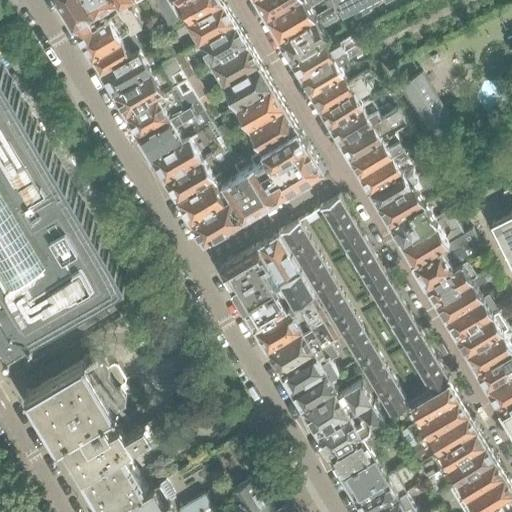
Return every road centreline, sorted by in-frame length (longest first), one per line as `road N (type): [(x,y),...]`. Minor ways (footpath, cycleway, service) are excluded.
road 1 (residential): [(511,454),(342,173)]
road 2 (residential): [(31,0),(194,265)]
road 3 (residential): [(194,265),(343,511)]
road 4 (residential): [(342,173),(242,0)]
road 5 (residential): [(194,265),(342,173)]
